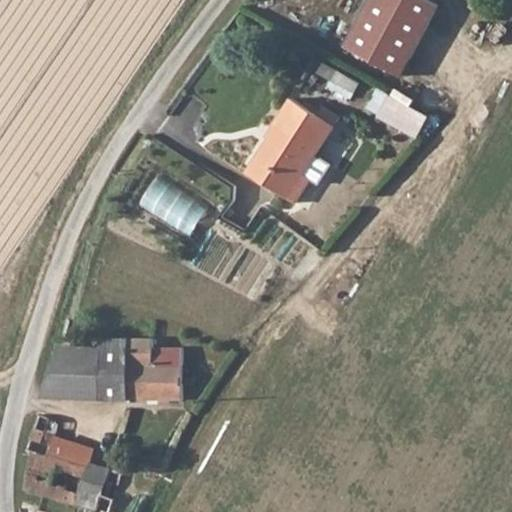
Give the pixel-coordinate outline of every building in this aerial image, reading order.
[(439,2),(435,0),(373,0),(349,39),(396,70),(439,2)] [(306,81),(279,118),(286,124),(257,164),(302,195),(327,162),(319,155),(351,110),(306,81)] [(428,112),(388,90),(377,112),(416,134),(428,112)] [(198,234),(214,203),(160,176),(144,207),(198,234)] [(50,395),(144,398),(192,397),(194,348),(162,347),(164,335),(112,334),(110,347),(68,347),(50,395)] [(65,418),(44,413),(34,447),(96,465),(97,462),(101,448),(60,439),(65,418)] [(115,510),(124,469),(97,462),(96,465),(34,447),(25,483),(115,510)]
